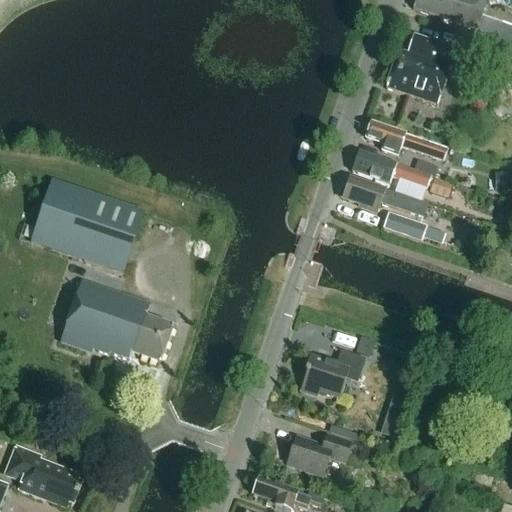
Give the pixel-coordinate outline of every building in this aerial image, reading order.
[(416,0),(412,13),(474,34),(471,42),(484,47),(489,34),(497,37),(495,43),(500,45),(498,51),(511,55),(511,21),(484,11),(487,0),(416,0)] [(453,74),(460,55),(415,40),(408,59),(398,55),(385,92),(436,109),(448,72),(453,74)] [(442,165),(447,152),(405,139),(405,138),(371,127),(365,143),(383,149),(381,155),(397,160),(401,151),(442,165)] [(426,192),(430,180),(358,155),(351,176),(375,184),(375,186),(389,190),(393,180),(426,192)] [(376,218),(379,207),(423,222),(427,209),(349,183),(342,203),(359,209),(360,212),(376,218)] [(143,215),(51,184),(30,247),(122,278),(143,215)] [(447,202),(451,190),(434,184),(430,196),(447,202)] [(420,248),(425,232),(387,220),(382,236),(420,248)] [(172,331),(144,321),(149,308),(81,285),(60,347),(92,358),(93,356),(108,360),(109,359),(128,365),(130,358),(159,368),(172,331)] [(362,343),(357,357),(369,361),(373,347),(362,343)] [(357,387),(365,363),(340,354),(335,370),(309,361),(303,377),(306,378),(301,394),(316,399),(317,396),(339,403),(346,383),(357,387)] [(407,362),(404,371),(421,377),(424,368),(407,362)] [(107,370),(95,366),(90,381),(102,386),(107,370)] [(346,469),(353,449),(327,440),(324,451),(295,442),(286,469),(323,482),(330,462),(346,469)] [(25,478),(18,495),(62,511),(65,511),(68,508),(72,509),(81,488),(76,486),(78,479),(38,464),(40,460),(16,451),(8,471),(25,478)] [(328,511),(332,503),(324,500),(308,495),(307,500),(258,483),(252,500),(276,507),(274,511),(292,511),(294,509),(300,511),(303,511),(305,506),(320,511),(322,511),(328,511)] [(0,510),(8,489),(0,485),(0,510)]
